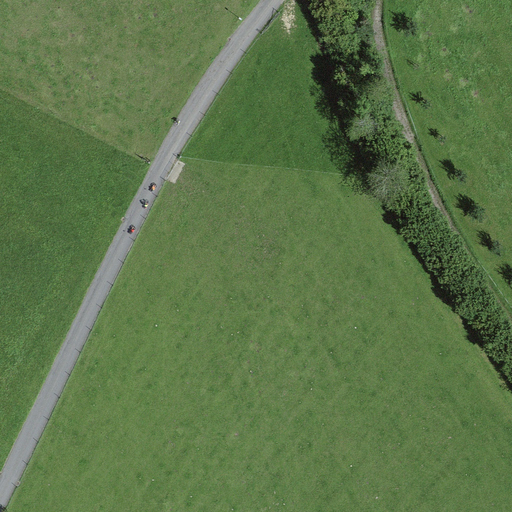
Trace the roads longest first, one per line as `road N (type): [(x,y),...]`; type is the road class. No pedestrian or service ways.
road 1 (unclassified): [(0,503),(171,145),(272,0)]
road 2 (track): [(286,0),(345,149),(511,407)]
road 3 (track): [(511,323),(452,230),(411,141),(379,51),(378,0)]
